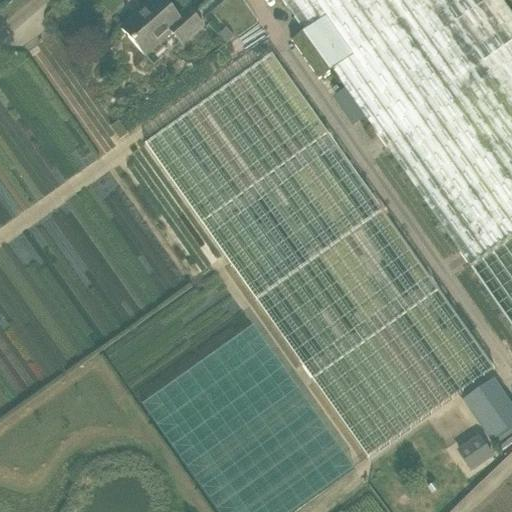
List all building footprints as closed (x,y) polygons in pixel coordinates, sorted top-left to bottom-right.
[(202,27),(187,11),(178,19),(161,0),(155,0),(121,30),(145,56),(170,33),(181,45),(202,27)] [(332,72),(387,151),(511,63),(511,16),(500,0),(281,0),(304,33),(325,18),(352,57),(332,72)] [(325,18),(304,33),(291,42),(319,81),(332,72),(352,57),(325,18)] [(494,370),(425,273),(271,57),(145,146),(367,459),(494,370)] [(511,63),(387,151),(458,251),(511,328),(511,63)] [(511,409),(493,381),(463,401),(491,443),(511,428),(511,409)]
